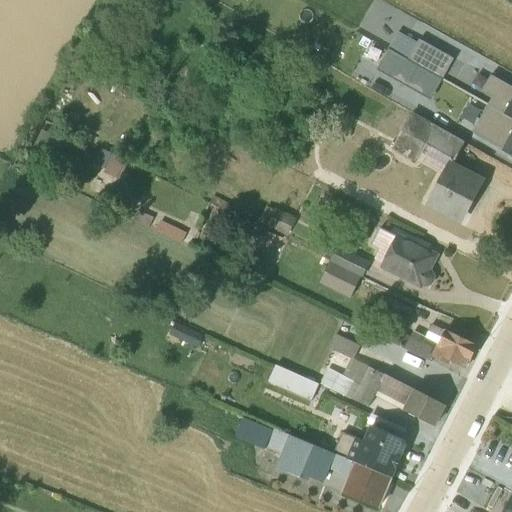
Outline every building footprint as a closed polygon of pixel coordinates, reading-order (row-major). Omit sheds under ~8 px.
[(295,20),(282,13),(271,31),(284,39),(295,20)] [(444,83),(456,63),(422,43),(410,63),(444,83)] [(511,87),(505,84),(493,77),(484,93),(496,100),(491,108),(499,113),(511,120),(511,87)] [(484,139),(511,155),(511,120),(499,113),(498,113),(497,116),(480,106),(479,107),(467,128),(457,123),(450,134),(464,143),(478,151),(479,150),(484,139)] [(303,109),(294,125),(315,135),(323,118),(303,109)] [(425,207),(461,225),(486,180),(455,163),(464,143),(450,134),(411,112),(391,149),(413,162),(414,161),(441,173),(425,207)] [(114,156),(108,170),(124,176),(130,161),(114,156)] [(250,221),(253,216),(214,196),(211,202),(250,221)] [(227,210),(213,203),(205,219),(220,226),(227,210)] [(266,207),(259,222),(288,237),(296,218),(275,210),(266,207)] [(161,221),(156,232),(182,244),(187,234),(161,221)] [(247,224),(243,232),(258,239),(262,232),(247,224)] [(396,236),(380,229),(372,245),(380,249),(375,259),(382,263),(381,268),(421,289),(423,287),(428,287),(433,284),(435,280),(435,275),(432,270),(439,255),(398,234),(396,236)] [(262,249),(281,258),(288,240),(269,233),(262,249)] [(363,277),(370,263),(338,247),(331,261),(363,277)] [(274,266),(251,255),(245,268),(267,279),(274,266)] [(363,277),(331,261),(320,285),(351,300),(363,277)] [(149,286),(144,297),(160,304),(165,293),(149,286)] [(177,322),(171,335),(199,349),(205,336),(177,322)] [(384,324),(378,336),(431,361),(433,358),(450,366),(452,362),(466,369),(478,344),(446,329),(445,331),(432,325),(426,336),(414,330),(411,337),(384,324)] [(369,406),(375,397),(434,427),(445,406),(354,359),(360,346),(335,334),(329,348),(351,360),(343,376),(328,368),(320,383),(321,384),(369,406)] [(318,385),(276,366),(268,383),(310,402),(318,385)] [(400,459),(406,445),(403,440),(407,430),(371,414),(367,424),(370,426),(364,441),(342,432),(333,453),(392,478),(395,469),(395,468),(398,459),(400,459)] [(379,507),(392,478),(313,445),(263,424),(254,443),(281,454),(274,469),(300,478),(302,474),(324,483),(329,469),(348,477),(342,493),(379,507)] [(511,511),(511,496),(503,511),(511,511)]
